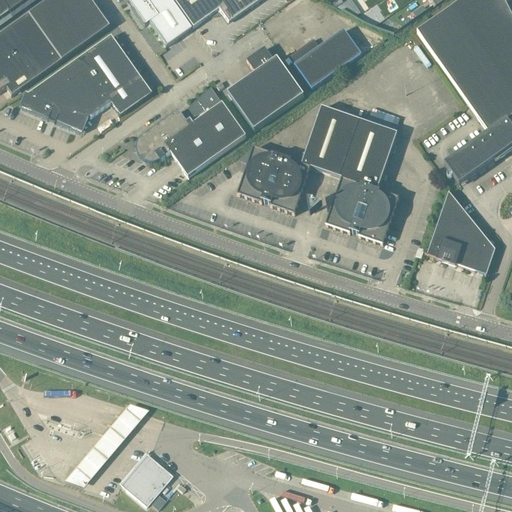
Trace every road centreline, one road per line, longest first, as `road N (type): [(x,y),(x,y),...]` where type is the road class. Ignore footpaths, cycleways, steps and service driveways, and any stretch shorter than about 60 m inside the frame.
road 1 (motorway): [(511,411),(277,347),(0,252)]
road 2 (motorway): [(511,451),(253,380),(0,293)]
road 3 (motorway): [(0,332),(329,441),(511,488)]
road 4 (secondary): [(52,181),(511,335)]
road 5 (unclassified): [(52,181),(223,61)]
